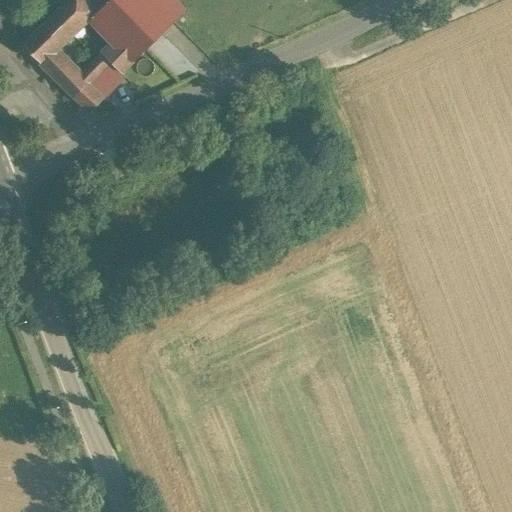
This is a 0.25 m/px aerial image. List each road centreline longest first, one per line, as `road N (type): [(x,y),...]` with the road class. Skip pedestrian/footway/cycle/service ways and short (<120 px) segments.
road 1 (tertiary): [(0,181),(405,0)]
road 2 (tertiary): [(129,511),(59,353),(0,187)]
road 3 (track): [(488,0),(346,57),(332,31)]
